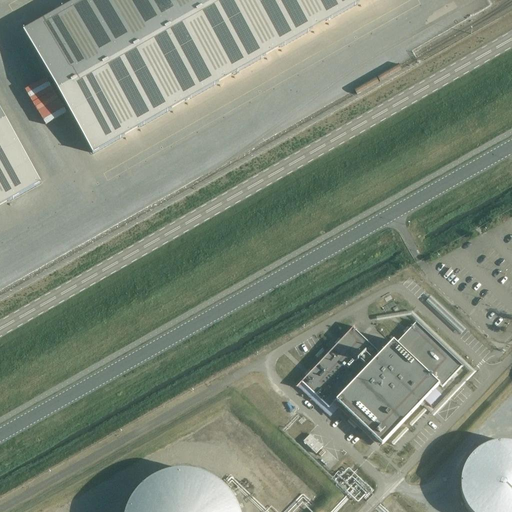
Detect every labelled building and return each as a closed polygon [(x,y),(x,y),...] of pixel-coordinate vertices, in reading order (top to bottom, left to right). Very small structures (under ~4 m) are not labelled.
[(79,0),(23,32),(92,154),(364,0),(79,0)] [(442,27),(462,14),(459,9),(439,22),(442,27)] [(0,112),(0,206),(40,184),(0,112)] [(462,367),(416,323),(396,344),(393,341),(380,355),(352,329),(297,387),(325,413),(335,402),(381,445),(424,401),(430,407),(440,395),(434,390),(439,385),(442,388),(462,367)] [(315,454),(322,447),(310,435),(303,442),(315,454)] [(511,511),(511,442),(507,442),(501,442),(496,442),(491,444),(486,446),(481,448),(476,451),(472,455),(469,459),(466,463),(464,468),(462,473),(461,479),(460,484),(461,490),(462,495),(464,500),(466,505),(469,510),(470,511),(511,511)] [(237,511),(235,507),(233,502),(229,497),(226,492),(221,488),(217,484),(212,480),(206,478),(201,475),(195,474),(189,473),(183,472),(177,472),(170,473),(165,474),(159,476),(153,479),(148,482),(143,486),(139,490),(135,495),(131,499),(128,505),(126,510),(125,511),(237,511)]
